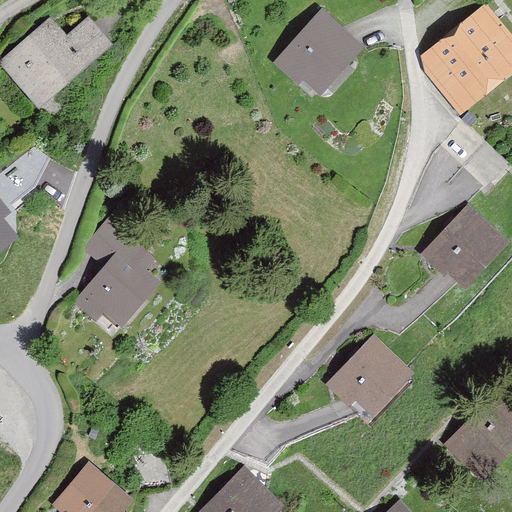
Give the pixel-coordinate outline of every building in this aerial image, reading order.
[(511,76),(511,38),(488,8),(420,63),(463,116),(511,76)] [(362,50),(322,15),(276,68),(316,103),(362,50)] [(113,48),(89,19),(66,38),(51,21),(0,62),(39,109),(113,48)] [(7,209),(0,199),(0,243),(14,232),(0,214),(7,209)] [(509,246),(468,208),(419,259),(441,281),(445,276),(463,294),(509,246)] [(158,259),(113,220),(85,252),(104,268),(74,302),(108,332),(115,324),(121,329),(159,286),(145,273),(158,259)] [(413,376),(375,338),(326,387),(364,425),(413,376)] [(511,457),(511,419),(491,400),(444,451),(483,488),(511,457)] [(124,511),(130,504),(86,468),(51,510),(53,511),(124,511)] [(280,511),(243,474),(204,511),(280,511)]
